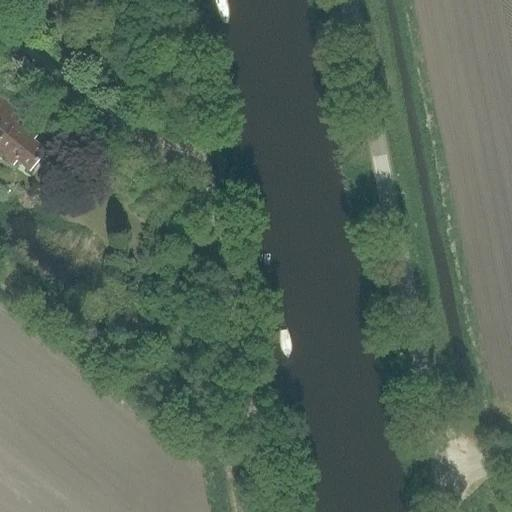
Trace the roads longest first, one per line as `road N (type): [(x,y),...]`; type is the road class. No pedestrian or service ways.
road 1 (unclassified): [(446,511),(343,0)]
road 2 (track): [(173,0),(270,511)]
road 3 (unclassified): [(205,161),(136,135),(0,23)]
